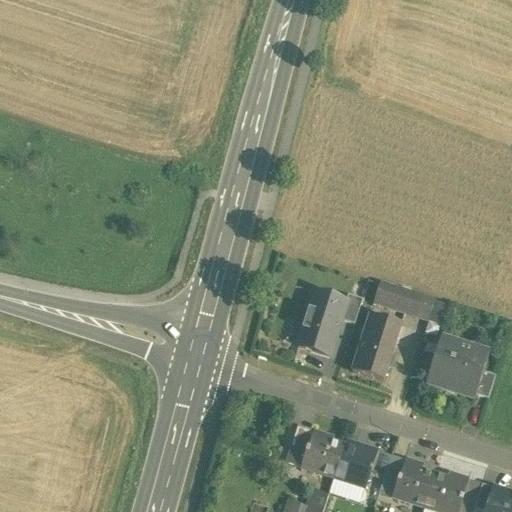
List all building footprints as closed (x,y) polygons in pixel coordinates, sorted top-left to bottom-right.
[(434,303),(379,285),(374,303),(404,313),(403,315),(427,323),(434,303)] [(345,305),(314,295),(297,348),(329,358),(340,322),(346,305),(345,305)] [(362,302),(347,297),(345,305),(346,305),(340,322),(354,326),(362,302)] [(448,308),(434,303),(427,323),(442,328),(448,308)] [(400,327),(370,317),(351,374),(382,384),(400,327)] [(488,355),(440,340),(426,385),(446,391),(447,388),(474,397),(473,400),(474,400),(475,397),(483,373),(488,355)] [(495,377),(483,373),(475,397),(487,401),(495,377)] [(311,434),(296,429),(288,452),(303,457),(305,451),(307,452),(313,433),(311,433),(311,434)] [(331,439),(313,433),(307,452),(305,451),(303,457),(299,470),(332,481),(342,449),(329,445),(331,439)] [(353,453),(342,449),(332,481),(364,491),(368,478),(370,472),(368,471),(373,454),(374,453),(355,447),(353,453)] [(303,457),(288,452),(284,466),(299,470),(303,457)] [(389,459),(373,454),(368,471),(370,472),(368,478),(382,482),(389,459)] [(403,463),(389,459),(382,482),(378,495),(390,499),(396,480),(398,481),(403,463)] [(422,468),(404,462),(403,463),(398,481),(396,480),(390,499),(423,510),(433,478),(420,474),(422,468)] [(448,476),(446,482),(433,478),(423,510),(430,511),(457,511),(461,501),(460,500),(465,483),(465,482),(448,476)] [(481,488),(465,483),(460,500),(461,501),(457,511),(473,511),(481,488)] [(485,511),(492,490),(481,486),(481,488),(473,511),(476,511),(485,511)] [(314,490),(309,506),(289,500),(285,511),(325,511),(331,495),(314,490)] [(511,511),(511,495),(492,490),(485,511),(511,511)]
